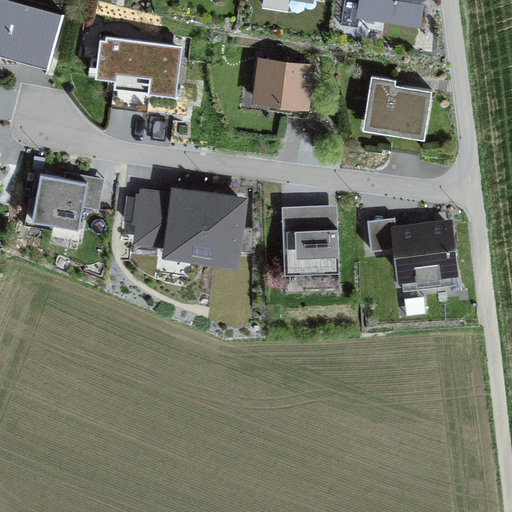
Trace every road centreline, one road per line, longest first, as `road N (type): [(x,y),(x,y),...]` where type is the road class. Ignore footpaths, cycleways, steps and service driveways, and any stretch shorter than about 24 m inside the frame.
road 1 (residential): [(40,120),(91,144),(473,193)]
road 2 (unclassified): [(510,511),(473,193)]
road 3 (unclassified): [(473,193),(434,0)]
